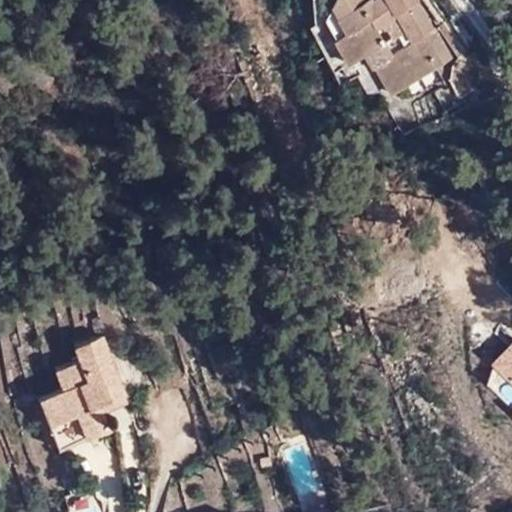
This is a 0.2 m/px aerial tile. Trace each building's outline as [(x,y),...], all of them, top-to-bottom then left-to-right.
[(351,0),(327,12),(342,48),(374,34),(389,69),(372,76),(386,110),(447,84),(439,67),(456,60),(430,0),(351,0)] [(72,97),(90,76),(62,57),(45,76),(72,97)] [(86,371),(60,381),(65,403),(47,409),(68,459),(114,441),(108,422),(133,412),(108,344),(80,354),(86,371)] [(511,344),(482,373),(511,403),(511,405),(511,406),(511,405),(511,344)] [(254,346),(232,352),(239,379),(261,373),(254,346)] [(300,511),(331,511),(329,503),(300,511)]
